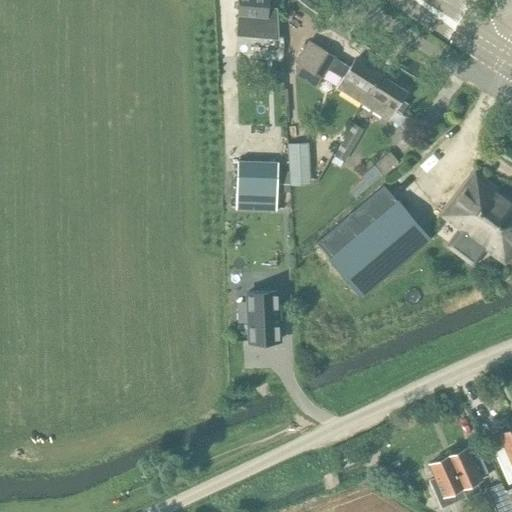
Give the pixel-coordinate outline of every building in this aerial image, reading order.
[(268,0),(238,0),(237,14),(238,14),(237,34),(278,38),(276,8),(268,7),(268,0)] [(320,47),(307,68),(321,77),(328,67),(344,77),(338,86),(363,102),(381,75),(355,59),(350,67),(334,57),(335,55),(320,47)] [(381,75),(363,102),(388,119),(395,108),(402,112),(408,103),(401,98),(406,91),(381,75)] [(353,123),(335,155),(344,160),(353,145),(354,145),(363,129),(353,123)] [(302,184),(300,143),(287,144),(289,185),(302,184)] [(354,198),(398,161),(389,151),(373,165),(371,163),(359,173),(363,178),(348,191),(354,198)] [(237,160),(235,208),(276,210),(278,162),(237,160)] [(504,198),(475,175),(472,179),(474,180),(465,190),(464,189),(445,215),(466,231),(468,228),(485,241),(483,244),(504,259),(511,248),(511,205),(511,206),(505,201),(504,198)] [(384,184),(316,242),(352,285),(386,258),(394,267),(429,237),(384,184)] [(247,292),(250,342),(280,341),(277,291),(247,292)] [(511,427),(499,433),(511,463),(511,427)] [(468,446),(449,455),(466,496),(480,490),(476,480),(482,478),(481,474),(487,471),(480,453),(473,457),(468,446)] [(466,496),(449,455),(429,463),(435,476),(429,479),(441,507),(466,496)] [(511,477),(503,482),(511,501),(511,500),(511,477)] [(486,489),(495,511),(511,511),(511,506),(501,482),(486,489)]
